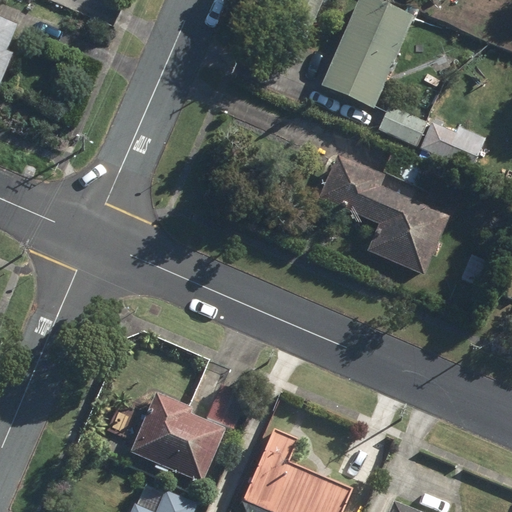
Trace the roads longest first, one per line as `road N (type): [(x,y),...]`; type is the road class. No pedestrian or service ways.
road 1 (residential): [(91,237),(511,417)]
road 2 (residential): [(194,0),(91,237)]
road 3 (residential): [(91,237),(0,451)]
